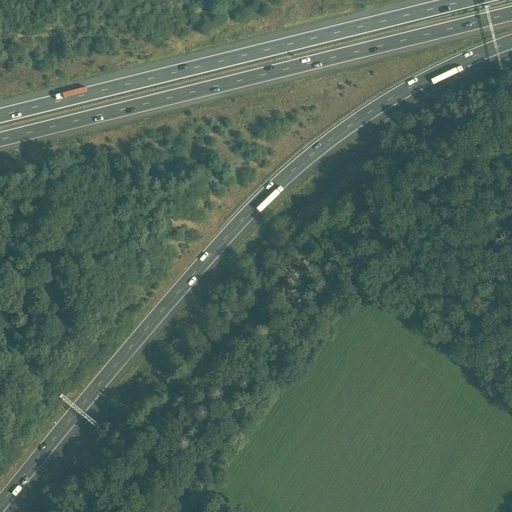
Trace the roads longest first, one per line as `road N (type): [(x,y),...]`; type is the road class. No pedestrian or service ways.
road 1 (motorway): [(0,507),(278,184),(411,87),(511,41)]
road 2 (motorway): [(0,139),(511,13)]
road 3 (motorway): [(469,0),(0,116)]
